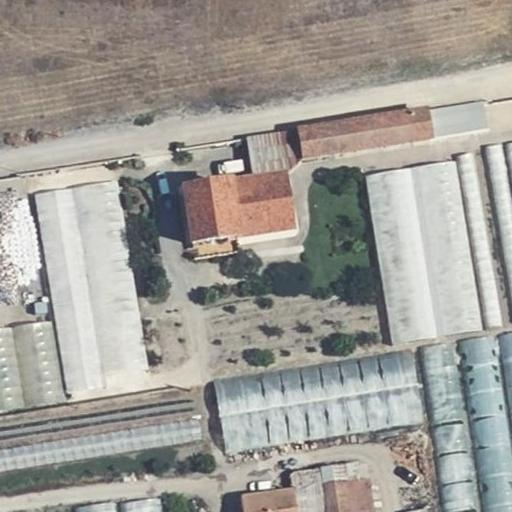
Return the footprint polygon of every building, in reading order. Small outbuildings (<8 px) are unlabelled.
[(486,101),(431,108),(435,137),(490,129),(486,101)] [(297,132),(301,161),(432,140),(427,111),(297,132)] [(252,182),(282,177),(301,161),(297,132),(245,140),(252,182)] [(478,333),(454,170),(411,176),(437,340),(478,333)] [(290,230),(282,177),(252,182),(183,192),(192,246),(290,230)] [(433,341),(407,177),(368,183),(392,347),(433,341)] [(154,383),(118,180),(79,186),(113,389),(154,383)] [(108,390),(75,187),(37,193),(71,397),(108,390)] [(0,407),(66,396),(54,321),(0,330),(0,407)] [(511,511),(511,334),(425,346),(448,511),(511,511)] [(415,354),(217,379),(226,449),(424,424),(415,354)] [(377,511),(373,482),(323,488),(321,473),(289,478),(292,494),(296,494),(297,497),(302,497),(303,507),(294,508),(294,511),(377,511)] [(294,511),(294,508),(303,507),(302,497),(297,497),(296,494),(292,494),(241,501),(241,511),(294,511)]
